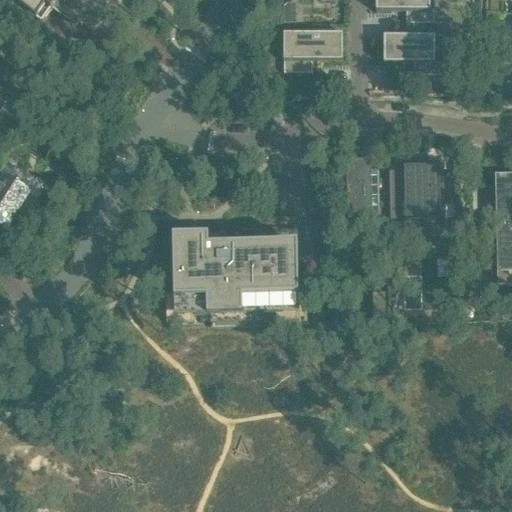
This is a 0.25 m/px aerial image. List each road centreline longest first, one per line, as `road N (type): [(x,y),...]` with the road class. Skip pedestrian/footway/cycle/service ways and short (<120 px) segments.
road 1 (tertiary): [(40,313),(85,263),(152,122)]
road 2 (residential): [(152,122),(207,141),(359,119)]
road 3 (residential): [(359,119),(511,134)]
road 4 (tertiary): [(152,122),(226,0)]
